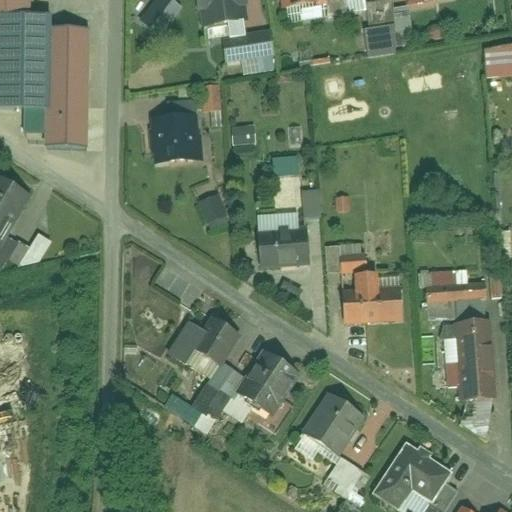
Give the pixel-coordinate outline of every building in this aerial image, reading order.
[(0,0),(0,122),(19,123),(26,153),(46,148),(46,163),(89,158),(87,32),(69,34),(69,18),(36,13),(34,0),(0,0)] [(154,0),(138,26),(160,41),(181,10),(165,0),(154,0)] [(247,0),(199,0),(204,31),(251,24),(247,0)] [(367,0),(284,0),(287,13),(368,1),(367,0)] [(221,89),(204,88),(203,115),(220,115),(221,89)] [(200,119),(154,122),(158,167),(205,163),(200,119)] [(254,129),(231,130),(231,148),(254,147),(254,129)] [(272,180),(296,178),(295,160),(271,161),(272,180)] [(0,261),(33,199),(0,179),(0,261)] [(319,221),(318,193),(300,194),(302,222),(319,221)] [(208,236),(222,230),(210,200),(197,205),(208,236)] [(308,231),(262,235),(264,272),(313,268),(308,231)] [(466,274),(418,275),(418,289),(425,289),(426,323),(475,322),(474,303),(485,303),(484,286),(466,286),(466,274)] [(358,292),(346,292),(348,328),(409,326),(406,291),(383,293),(383,278),(358,279),(358,292)] [(244,340),(212,320),(192,351),(225,371),(244,340)] [(495,325),(459,327),(464,405),(500,403),(495,325)] [(267,354),(239,396),(276,421),(303,377),(267,354)] [(332,396),(306,435),(343,460),(369,421),(332,396)] [(409,447),(375,497),(397,511),(404,511),(417,494),(437,506),(457,476),(409,447)]
